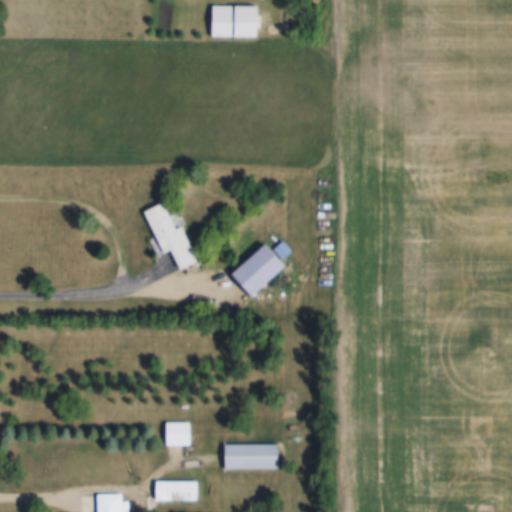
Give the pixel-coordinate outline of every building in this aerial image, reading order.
[(214,4),(258,4),(258,35),(214,35),(214,4)] [(315,188),(327,189),(327,197),(314,196),(315,188)] [(145,209),(164,200),(177,227),(182,224),(199,260),(168,275),(160,257),(166,254),(145,209)] [(232,272),(265,241),(286,264),(252,294),(232,272)] [(168,420),(192,420),(192,444),(168,444),(168,420)] [(226,443),(279,443),(279,468),(226,468),(226,443)] [(157,479),(199,479),(199,499),(157,498),(157,479)] [(130,500),(130,511),(99,511),(100,493),(124,493),(124,500),(130,500)]
